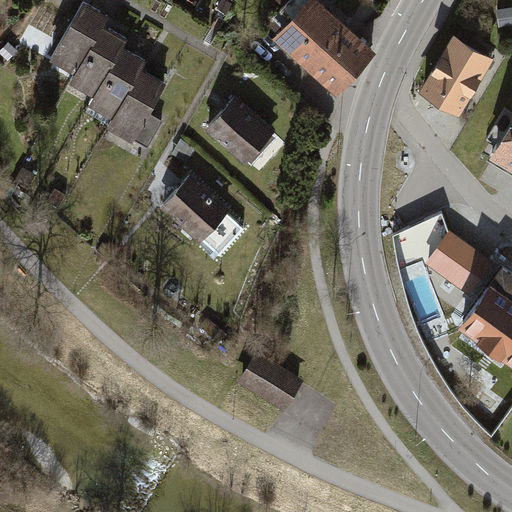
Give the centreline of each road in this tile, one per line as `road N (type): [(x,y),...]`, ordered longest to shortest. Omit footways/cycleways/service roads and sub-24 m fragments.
road 1 (primary): [(511,492),(451,439),(408,384),(365,273),(359,187),(368,123),(423,0)]
road 2 (track): [(0,227),(97,333),(221,420),(424,511)]
